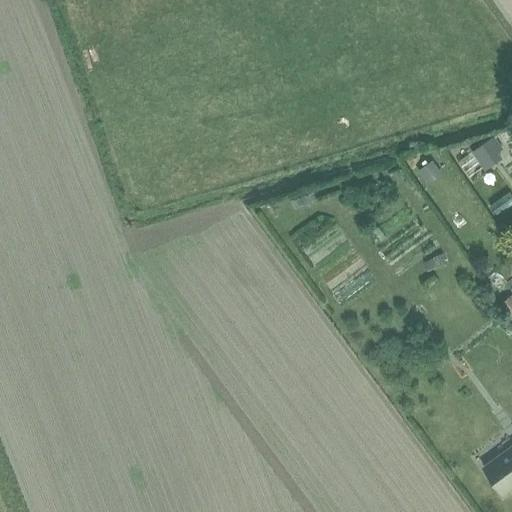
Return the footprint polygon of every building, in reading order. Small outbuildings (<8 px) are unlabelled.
[(465,137),(473,158),(494,151),(486,129),(465,137)] [(433,159),(418,170),(425,180),(440,169),(433,159)] [(511,193),(510,190),(490,204),(497,214),(511,203),(511,193)] [(313,195),(292,202),(295,210),(316,202),(313,195)] [(434,242),(421,249),(425,258),(439,252),(434,242)] [(435,259),(425,263),(428,272),(448,264),(443,253),(434,257),(435,259)] [(511,299),(511,298),(501,304),(509,316),(511,314),(511,299)] [(511,446),(484,467),(503,494),(511,487),(511,446)]
